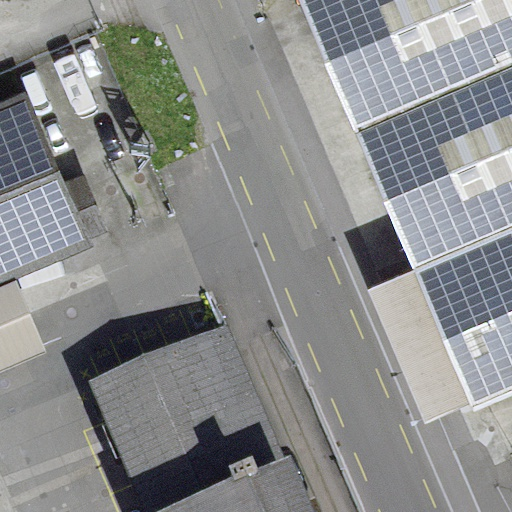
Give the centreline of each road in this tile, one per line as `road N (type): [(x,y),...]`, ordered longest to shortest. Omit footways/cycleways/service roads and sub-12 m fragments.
road 1 (unclassified): [(194,0),(408,511)]
road 2 (unknown): [(20,357),(76,511)]
